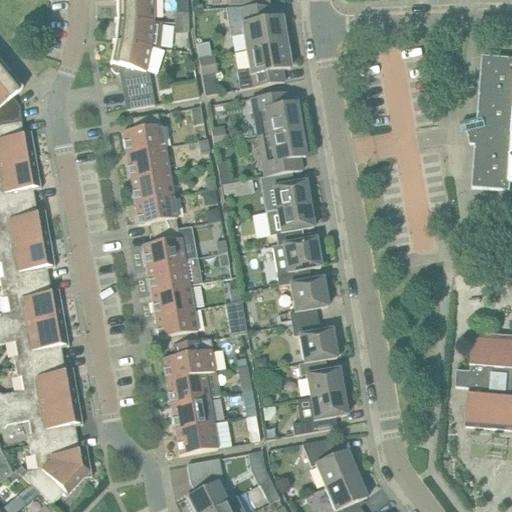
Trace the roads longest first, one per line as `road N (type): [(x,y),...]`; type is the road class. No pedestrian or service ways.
road 1 (residential): [(158,511),(150,467),(113,431),(63,154),(55,103),(77,0)]
road 2 (residential): [(430,511),(396,461),(321,25)]
road 3 (residential): [(321,25),(511,18)]
